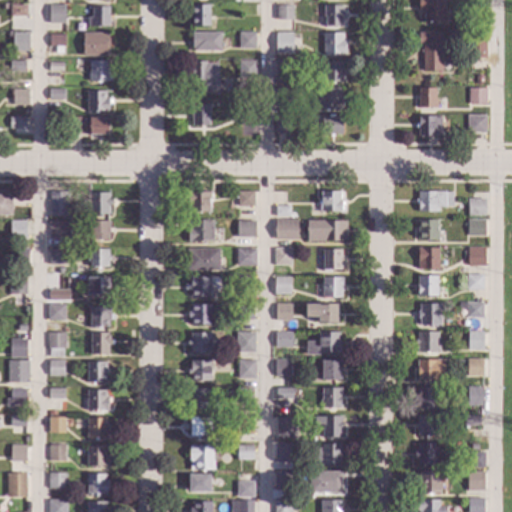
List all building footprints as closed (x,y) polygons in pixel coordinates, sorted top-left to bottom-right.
[(444,0),(444,12),(446,12),(446,22),(423,22),(423,12),(417,12),(417,0),(444,0)] [(484,0),(484,9),(467,9),(467,0),(484,0)] [(209,27),(191,27),(191,5),(208,5),(209,5),(209,27)] [(26,17),(9,17),(9,6),(26,6),(26,17)] [(65,17),(50,16),(50,6),(65,6),(65,17)] [(253,6),(253,14),(239,14),(239,6),(253,6)] [(292,21),(276,21),(276,6),(292,6),(292,21)] [(342,26),(324,26),(324,17),(323,17),(323,6),(342,6),(342,26)] [(108,28),(86,28),(87,18),(91,18),(91,7),(108,7),(108,28)] [(220,51),(194,51),(194,49),(191,49),(191,33),(220,33),(220,51)] [(254,49),(238,49),(238,33),(254,33),(254,49)] [(441,72),(422,72),(422,65),(419,65),(419,60),(422,60),(422,43),(418,43),(417,33),(441,33),(441,72)] [(484,58),(469,58),(469,49),(469,33),(484,33),(484,58)] [(28,52),(11,52),(11,34),(28,34),(28,52)] [(108,51),(104,51),(104,56),(82,56),(82,34),(108,34),(108,51)] [(291,54),(275,54),(274,34),(291,34),(291,54)] [(342,40),(344,40),(343,56),(322,55),(323,34),(342,34),(342,40)] [(64,47),(63,47),(63,54),(49,54),(50,47),(49,47),(49,35),(64,35),(64,47)] [(255,80),(238,80),(238,61),(255,61),(255,80)] [(297,76),(275,76),(275,61),(297,61),(297,76)] [(24,73),(9,73),(9,62),(24,62),(24,73)] [(108,75),(111,75),(111,82),(88,82),(88,62),(109,62),(108,75)] [(206,64),(217,64),(217,94),(198,94),(198,83),(191,83),(191,62),(206,62),(206,64)] [(341,83),(330,82),(330,84),(323,84),(323,62),(341,62),(341,83)] [(62,72),(48,72),(49,63),(62,63),(62,72)] [(484,104),(469,104),(469,88),(483,88),(484,104)] [(63,101),(48,101),(48,89),(63,90),(63,101)] [(291,99),(275,99),(275,89),(291,89),(291,99)] [(339,96),(342,96),(342,110),(317,110),(317,89),(339,89),(339,96)] [(435,100),(436,100),(436,109),(418,109),(418,89),(435,89),(435,100)] [(27,106),(12,106),(12,90),(27,90),(27,106)] [(105,99),(108,99),(108,112),(86,112),(86,92),(105,92),(105,99)] [(254,122),(237,122),(237,104),(254,104),(254,122)] [(208,127),(191,126),(191,105),(208,105),(208,127)] [(440,137),(418,137),(418,116),(440,117),(440,137)] [(485,133),(467,133),(467,116),(485,116),(485,133)] [(107,136),(101,136),(101,140),(90,140),(90,136),(88,136),(88,127),(79,127),(79,134),(64,134),(64,117),(107,118),(107,136)] [(25,129),(8,129),(8,118),(25,118),(25,129)] [(341,135),(321,135),(321,118),(341,118),(341,135)] [(287,135),(274,135),(274,119),(287,119),(287,135)] [(0,191),(10,192),(10,216),(0,216),(0,191)] [(67,216),(49,216),(49,192),(67,192),(67,216)] [(253,207),(236,207),(236,192),(253,192),(253,207)] [(339,201),(340,201),(340,213),(320,213),(320,192),(339,192),(339,201)] [(108,200),(111,200),(111,206),(108,206),(108,215),(88,215),(88,194),(108,193),(108,200)] [(210,213),(188,213),(188,205),(187,205),(187,193),(210,193),(210,213)] [(451,207),(437,207),(437,212),(417,212),(417,193),(451,193),(451,207)] [(484,216),(467,216),(467,200),(484,200),(484,216)] [(289,217),(274,217),(274,207),(285,207),(289,207),(289,217)] [(484,237),(466,237),(466,220),(484,220),(484,237)] [(25,240),(9,240),(9,221),(25,221),(25,240)] [(212,242),(187,241),(187,228),(189,228),(189,221),(212,222),(212,242)] [(296,240),(274,240),(274,221),(296,221),(296,240)] [(345,241),(306,241),(306,221),(345,221),(345,241)] [(436,241),(417,241),(417,221),(436,221),(436,241)] [(67,239),(49,240),(49,222),(67,222),(67,239)] [(108,239),(91,240),(91,234),(89,234),(89,223),(107,222),(108,239)] [(254,238),(236,238),(236,222),(254,222),(254,238)] [(483,267),(466,267),(466,248),(483,248),(483,267)] [(23,259),(8,259),(8,249),(23,249),(23,259)] [(290,266),(273,266),(273,249),(290,249),(290,266)] [(437,270),(420,270),(420,262),(417,262),(418,249),(438,249),(437,270)] [(65,266),(49,266),(49,250),(65,250),(65,266)] [(108,267),(89,268),(89,262),(87,262),(87,251),(107,250),(108,267)] [(218,271),(186,271),(186,250),(218,250),(218,271)] [(254,266),(235,266),(235,250),(254,250),(254,266)] [(341,271),(322,271),(322,250),(341,250),(341,271)] [(482,290),(465,290),(466,275),(482,275),(482,290)] [(253,292),(237,292),(237,277),(253,277),(253,292)] [(290,296),(277,296),(277,294),(273,295),(273,278),(289,277),(290,296)] [(436,296),(417,296),(417,277),(435,278),(436,278),(436,296)] [(25,279),(25,295),(8,295),(8,278),(25,279)] [(107,295),(89,296),(89,279),(107,278),(107,295)] [(218,284),(209,284),(209,298),(190,298),(190,278),(218,278),(218,284)] [(341,298),(322,298),(322,278),(337,279),(341,279),(341,298)] [(63,291),(63,300),(48,301),(47,291),(63,291)] [(481,318),(466,318),(466,303),(481,303),(481,318)] [(64,321),(47,321),(47,305),(63,305),(64,321)] [(251,319),(236,320),(236,305),(251,305),(251,319)] [(290,322),(274,322),(275,305),(290,305),(290,322)] [(439,326),(419,326),(419,305),(439,305),(439,326)] [(210,325),(190,325),(190,306),(211,306),(210,325)] [(336,324),(317,323),(317,317),(306,317),(306,306),(336,306),(336,324)] [(109,321),(107,321),(108,328),(89,328),(89,308),(109,308),(109,321)] [(482,350),(467,350),(467,332),(482,332),(482,350)] [(107,355),(90,355),(89,334),(107,333),(107,355)] [(290,348),(274,348),(274,333),(291,333),(290,348)] [(339,355),(306,355),(306,342),(318,343),(318,333),(339,333),(339,355)] [(437,353),(417,353),(417,333),(437,333),(437,353)] [(64,350),(62,350),(62,358),(49,358),(48,349),(47,349),(46,334),(64,334),(64,350)] [(210,353),(189,353),(189,334),(210,334),(210,353)] [(253,354),(235,353),(235,334),(253,334),(253,354)] [(25,358),(9,358),(9,340),(25,340),(25,358)] [(483,371),(468,371),(468,360),(483,360),(483,371)] [(63,376),(48,376),(48,361),(63,361),(63,376)] [(253,379),(236,379),(236,361),(254,361),(253,379)] [(289,376),(274,376),(274,361),(289,361),(289,376)] [(340,380),(321,380),(321,361),(340,361),(340,380)] [(443,381),(417,381),(417,361),(443,361),(443,381)] [(27,383),(7,383),(7,362),(27,362),(27,383)] [(209,381),(190,381),(190,362),(210,362),(209,381)] [(105,383),(87,383),(86,363),(105,363),(105,383)] [(481,407),(466,406),(466,388),(481,388),(481,407)] [(63,399),(48,399),(48,390),(62,389),(63,399)] [(252,404),(237,404),(237,389),(252,389),(252,404)] [(292,399),(275,399),(275,389),(292,389),(292,399)] [(340,408),(321,408),(321,389),(340,389),(340,408)] [(437,409),(417,409),(417,389),(437,389),(437,409)] [(25,407),(5,407),(5,400),(9,400),(9,390),(25,390),(25,407)] [(210,411),(187,411),(187,398),(188,398),(188,390),(210,390),(210,411)] [(105,397),(107,397),(107,411),(86,412),(86,392),(105,391),(105,397)] [(479,427),(463,427),(464,416),(479,416),(479,427)] [(24,427),(9,427),(9,417),(24,417),(24,427)] [(435,436),(416,436),(416,417),(435,417),(435,436)] [(64,434),(48,434),(48,418),(63,418),(64,434)] [(209,436),(189,436),(189,418),(209,418),(209,436)] [(252,435),(236,435),(236,418),(252,418),(252,435)] [(289,432),(275,432),(275,418),(288,418),(289,432)] [(340,439),(321,439),(321,425),(314,425),(314,418),(340,418),(340,439)] [(105,439),(87,439),(86,419),(104,419),(105,439)] [(289,457),(275,457),(275,445),(289,445),(289,457)] [(340,465),(321,465),(321,457),(316,457),(316,450),(321,450),(321,445),(340,445),(340,465)] [(434,467),(415,467),(415,445),(434,445),(434,467)] [(25,460),(10,460),(10,446),(25,446),(25,460)] [(64,461),(48,462),(48,446),(64,446),(64,461)] [(252,461),(236,461),(236,446),(252,446),(252,461)] [(105,466),(86,467),(86,447),(104,447),(105,466)] [(211,470),(192,470),(193,461),(188,461),(188,447),(211,447),(211,470)] [(483,469),(466,469),(466,453),(483,453),(483,469)] [(289,491),(274,491),(274,472),(289,473),(289,491)] [(341,493),(309,493),(309,472),(341,473),(341,493)] [(439,494),(416,494),(416,480),(418,480),(418,472),(439,472),(439,494)] [(482,491),(465,491),(465,472),(482,472),(482,491)] [(64,489),(48,490),(47,474),(64,473),(64,489)] [(24,498),(6,498),(6,474),(24,474),(24,498)] [(105,481),(107,481),(107,496),(86,496),(86,475),(104,475),(105,481)] [(209,492),(188,492),(188,475),(209,476),(209,492)] [(252,498),(235,498),(235,482),(252,482),(252,498)] [(482,511),(467,511),(467,499),(482,499),(482,511)] [(65,511),(47,511),(47,501),(65,501),(65,511)] [(252,511),(230,511),(230,501),(252,502),(252,511)] [(296,511),(274,511),(274,501),(296,501),(296,511)] [(340,511),(320,511),(320,501),(340,501),(340,511)] [(438,507),(444,507),(444,511),(421,511),(416,511),(416,501),(438,501),(438,507)] [(210,511),(188,511),(189,509),(191,509),(191,502),(210,502),(210,511)] [(104,511),(86,511),(86,503),(104,503),(104,511)]
